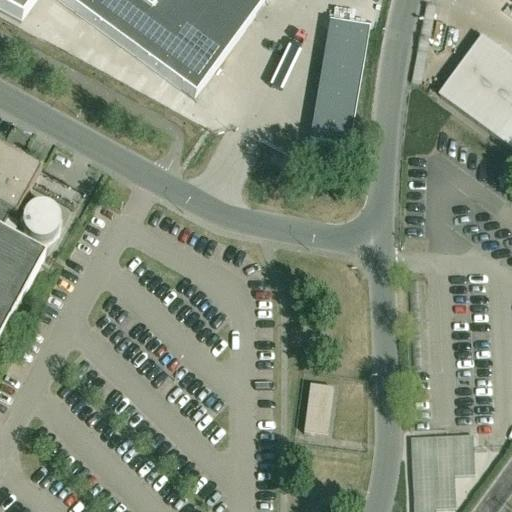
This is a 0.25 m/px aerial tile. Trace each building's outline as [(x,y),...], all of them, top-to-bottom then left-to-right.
[(0,0),(0,14),(21,26),(39,0),(53,0),(194,103),(230,129),(311,17),(305,12),(313,0),(0,0)] [(342,0),(338,25),(369,30),(373,0),(342,0)] [(511,62),(482,41),(440,100),(463,117),(511,152),(511,62)] [(319,149),(317,160),(341,163),(343,153),(319,149)] [(15,220),(41,173),(38,172),(0,151),(0,341),(44,262),(0,237),(0,232),(9,216),(13,218),(13,219),(15,220)] [(35,203),(20,233),(51,249),(66,219),(35,203)] [(309,389),(303,436),(327,439),(333,392),(309,389)] [(347,413),(344,435),(363,437),(366,415),(347,413)] [(435,511),(456,511),(455,479),(475,478),(474,440),(412,442),(415,511),(435,511)]
